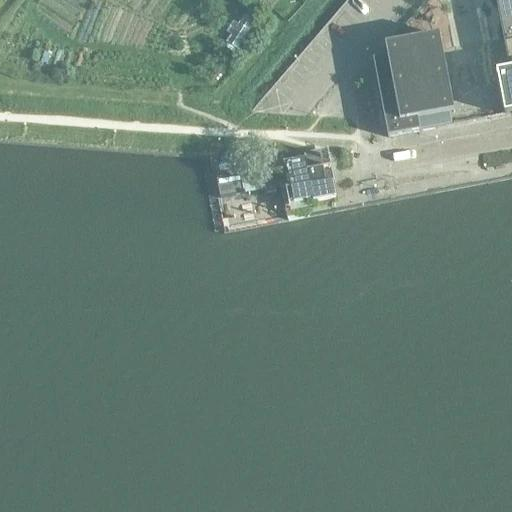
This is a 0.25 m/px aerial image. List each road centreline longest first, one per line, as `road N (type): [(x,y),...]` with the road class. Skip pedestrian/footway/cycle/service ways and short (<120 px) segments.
road 1 (residential): [(360,163),(511,135)]
road 2 (residential): [(310,94),(393,0)]
